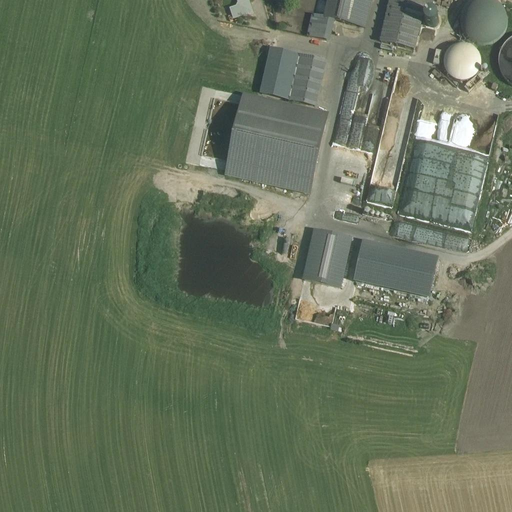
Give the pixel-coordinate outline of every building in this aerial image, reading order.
[(367,28),(372,0),(333,0),(329,20),(367,28)] [(428,0),(392,0),(385,40),(391,42),(419,47),(428,0)] [(494,43),(501,39),(506,32),(508,24),(507,16),(504,8),(498,3),(492,0),(475,0),(468,4),(464,10),(461,17),(460,24),(462,31),(466,38),(472,42),(479,45),(486,45),(494,43)] [(391,42),(385,40),(361,36),(358,53),(388,59),(391,42)] [(500,66),(511,77),(511,41),(500,56),(505,60),(500,66)] [(473,82),(478,77),(481,71),(482,64),(481,57),(477,51),(472,47),(466,44),(459,44),(452,46),(447,49),(443,55),(441,61),(441,68),(443,74),(447,80),(453,83),(459,85),(466,84),(473,82)] [(319,111),(331,60),(295,52),(283,102),(319,111)] [(357,100),(347,147),(362,150),(371,103),(357,100)] [(313,197),(327,129),(241,112),(227,179),(313,197)] [(397,202),(405,141),(382,138),(375,188),(388,190),(387,200),(397,202)] [(367,182),(368,175),(348,172),(347,179),(367,182)] [(427,198),(428,195),(410,190),(404,211),(414,213),(414,216),(421,218),(422,215),(429,217),(434,200),(427,198)] [(352,240),(314,232),(303,283),(342,291),(352,240)] [(364,243),(355,283),(430,300),(439,260),(364,243)]
